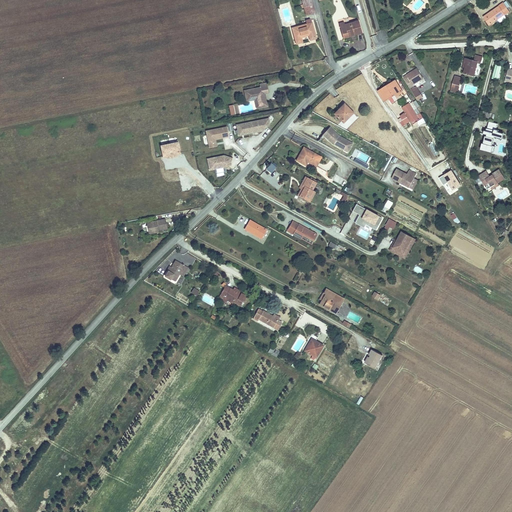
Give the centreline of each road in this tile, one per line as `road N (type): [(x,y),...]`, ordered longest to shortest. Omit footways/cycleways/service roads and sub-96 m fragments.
road 1 (tertiary): [(0,427),(316,92),(464,0)]
road 2 (unknown): [(237,178),(364,252),(392,236)]
road 3 (unknown): [(501,42),(468,153),(472,167),(486,172)]
